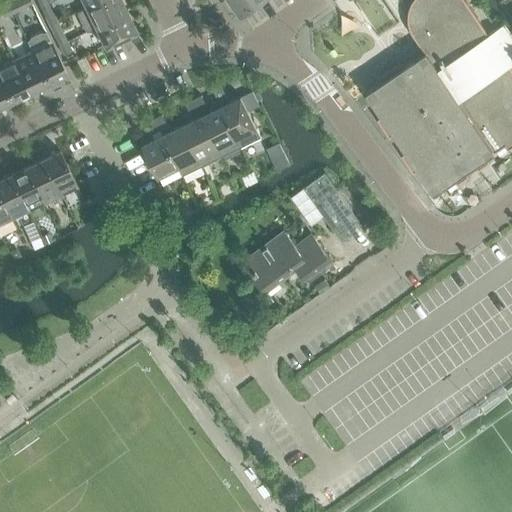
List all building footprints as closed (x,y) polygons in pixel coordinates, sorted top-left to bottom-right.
[(30,0),(20,0),(19,1),(23,8),(32,4),(30,0)] [(102,0),(85,9),(76,13),(86,33),(95,28),(126,12),(120,0),(102,0)] [(81,0),(85,9),(102,0),(81,0)] [(230,0),(241,16),(263,0),(230,0)] [(465,1),(464,0),(414,0),(410,8),(408,18),(409,27),(413,36),(425,54),(404,67),(401,63),(380,78),(383,82),(366,93),(382,117),(377,120),(390,138),(394,135),(406,153),(402,156),(414,174),(418,171),(434,194),(454,181),(457,185),(469,177),(466,172),(475,167),(478,171),(490,163),(487,158),(505,146),(508,151),(511,147),(511,69),(510,66),(511,64),(511,39),(503,26),(489,35),(465,1)] [(23,8),(19,1),(11,5),(14,12),(23,8)] [(1,10),(4,17),(14,12),(11,5),(1,10)] [(95,28),(104,48),(136,32),(126,12),(95,28)] [(52,13),(45,17),(50,26),(57,23),(52,13)] [(55,35),(62,31),(57,23),(50,26),(55,35)] [(28,41),(33,51),(51,89),(59,85),(57,80),(67,75),(46,32),(45,33),(42,32),(30,38),(29,40),(28,41)] [(71,51),(67,42),(60,46),(64,55),(71,51)] [(39,88),(42,93),(51,89),(33,51),(14,60),(30,93),(39,88)] [(22,103),(20,98),(30,93),(14,60),(0,67),(0,78),(14,107),(22,103)] [(0,107),(2,106),(5,111),(14,107),(0,78),(0,107)] [(228,98),(222,86),(214,90),(220,102),(228,98)] [(253,91),(241,97),(248,110),(260,105),(253,91)] [(208,107),(203,96),(195,100),(200,111),(208,107)] [(241,97),(222,107),(243,148),(262,138),(248,110),(241,97)] [(187,104),(193,115),(200,111),(195,100),(187,104)] [(222,107),(203,116),(219,148),(223,157),(243,148),(222,107)] [(169,126),(164,115),(155,119),(161,130),(169,126)] [(222,158),(218,149),(219,148),(203,116),(183,126),(203,167),(222,158)] [(148,123),(153,134),(161,130),(155,119),(148,123)] [(179,168),(184,177),(203,167),(183,126),(163,135),(179,168)] [(144,145),(159,177),(179,168),(163,135),(144,145)] [(77,186),(59,150),(46,156),(42,146),(34,150),(39,160),(43,158),(61,195),(77,186)] [(39,160),(30,164),(25,154),(18,158),(23,168),(27,165),(45,202),(61,195),(43,158),(39,160)] [(27,165),(23,168),(14,172),(9,162),(2,166),(7,175),(11,174),(28,211),(45,202),(27,165)] [(325,172),(304,186),(331,225),(352,210),(325,172)] [(7,175),(0,178),(0,192),(12,218),(28,211),(11,174),(7,175)] [(0,224),(12,218),(0,192),(0,224)] [(48,232),(40,235),(43,243),(51,239),(48,232)] [(285,232),(244,262),(265,290),(297,267),(305,278),(330,259),(316,240),(300,252),(285,232)] [(39,236),(30,240),(33,247),(42,243),(39,236)] [(16,245),(8,249),(12,258),(20,253),(16,245)] [(323,280),(315,285),(320,293),(328,287),(323,280)]
